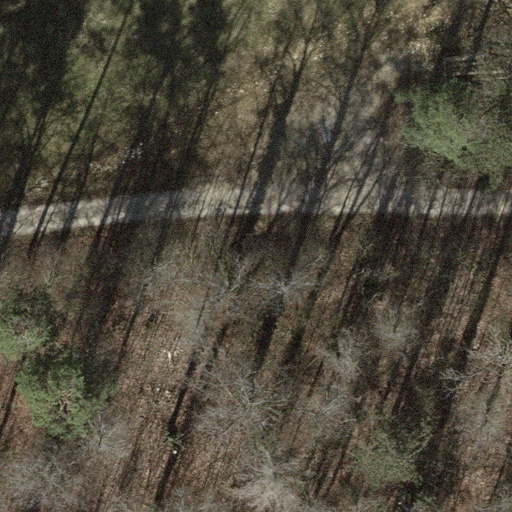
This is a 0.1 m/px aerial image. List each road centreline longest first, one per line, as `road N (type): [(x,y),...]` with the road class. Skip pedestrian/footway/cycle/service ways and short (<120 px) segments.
road 1 (track): [(511,181),(0,218)]
road 2 (track): [(281,0),(247,198)]
